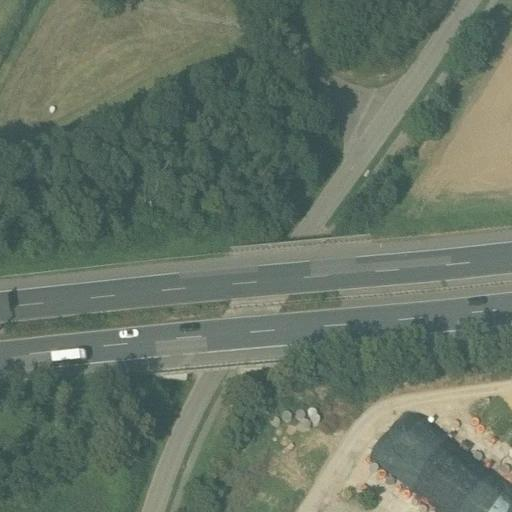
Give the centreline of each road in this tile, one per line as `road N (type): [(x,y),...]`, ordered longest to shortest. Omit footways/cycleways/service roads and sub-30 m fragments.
road 1 (unclassified): [(155,511),(208,383),(462,0)]
road 2 (motorway): [(0,371),(511,308)]
road 3 (motorway): [(511,258),(0,319)]
road 4 (track): [(511,30),(446,128),(415,198),(422,210),(511,200)]
road 5 (track): [(294,28),(245,26),(158,0)]
